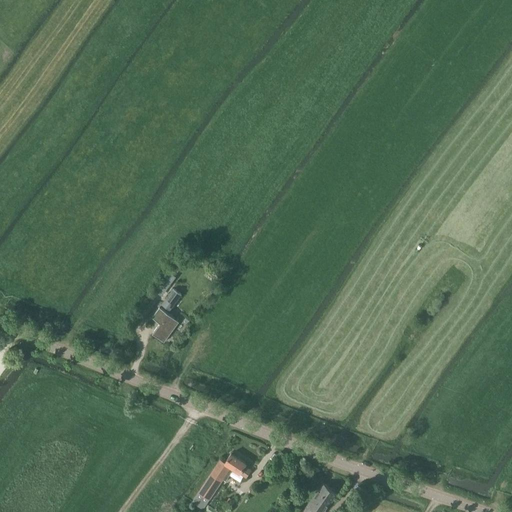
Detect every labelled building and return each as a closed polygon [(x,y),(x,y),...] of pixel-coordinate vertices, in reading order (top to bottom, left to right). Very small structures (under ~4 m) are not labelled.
[(160,281),(153,290),(160,295),(166,286),(160,281)] [(173,289),(161,305),(170,311),(182,295),(173,289)] [(179,321),(160,307),(152,317),(160,323),(153,333),(165,341),(179,321)] [(206,481),(192,501),(204,509),(223,478),(226,480),(234,468),(246,477),(251,469),(245,465),(247,463),(231,453),(225,462),(220,459),(206,481)] [(332,487),(324,482),(302,511),(324,511),(339,492),(336,491),(336,489),(334,487),(332,487)] [(229,496),(226,502),(231,505),(234,500),(229,496)]
